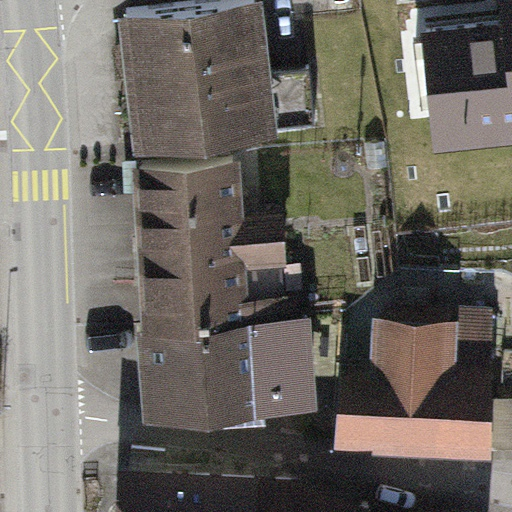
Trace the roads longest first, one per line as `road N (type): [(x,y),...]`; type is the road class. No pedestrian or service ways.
road 1 (residential): [(511,486),(218,433),(49,413)]
road 2 (primary): [(34,20),(49,413)]
